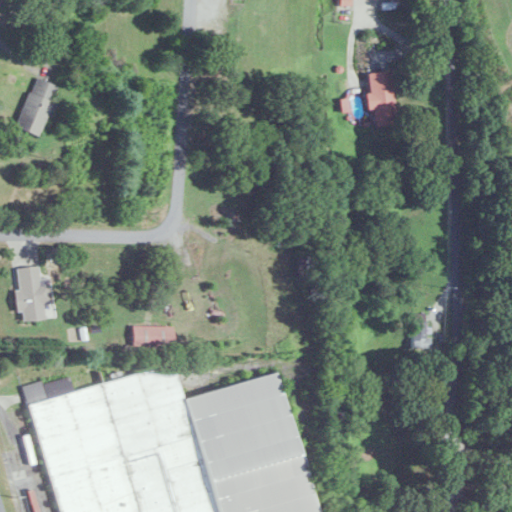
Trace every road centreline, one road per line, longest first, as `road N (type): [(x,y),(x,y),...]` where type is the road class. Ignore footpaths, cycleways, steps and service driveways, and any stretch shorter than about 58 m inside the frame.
road 1 (residential): [(452,511),(458,295),(450,0)]
road 2 (residential): [(188,0),(171,228)]
road 3 (residential): [(171,228),(0,234)]
